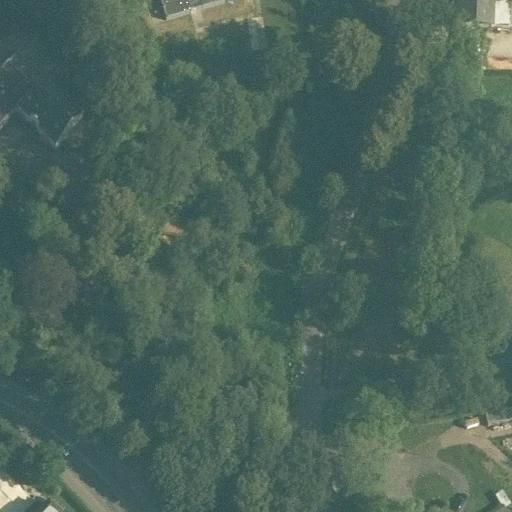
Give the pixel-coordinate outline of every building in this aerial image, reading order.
[(158,0),(164,21),(224,4),(222,0),(158,0)] [(455,0),(455,32),(492,33),(492,31),(510,32),(510,0),(455,0)] [(49,79),(23,54),(0,78),(0,131),(14,116),(53,152),(80,122),(41,87),(49,79)] [(235,279),(218,278),(217,296),(234,297),(235,279)] [(511,424),(511,410),(488,415),(492,428),(511,424)] [(262,439),(251,436),(247,437),(253,456),(264,448),(262,439)] [(48,511),(38,503),(30,511),(48,511)] [(270,511),(267,503),(253,508),(254,511),(270,511)]
